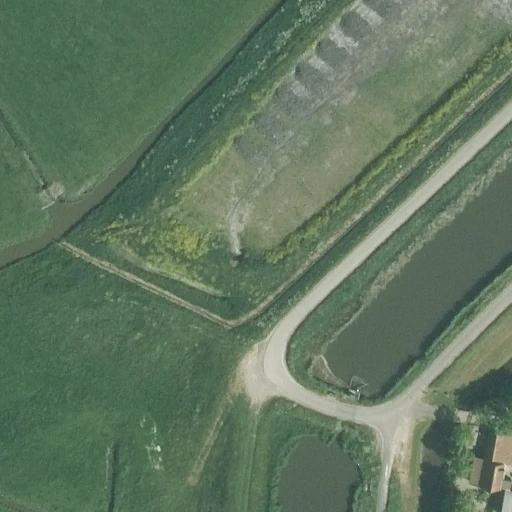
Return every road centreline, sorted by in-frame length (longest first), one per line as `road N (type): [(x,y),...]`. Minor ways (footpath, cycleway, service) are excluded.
road 1 (unclassified): [(390,421),(297,399),(269,369),(273,341),(511,111)]
road 2 (unclassified): [(390,421),(511,299)]
